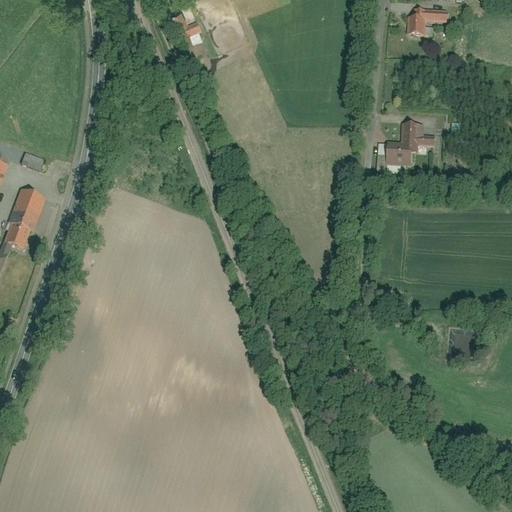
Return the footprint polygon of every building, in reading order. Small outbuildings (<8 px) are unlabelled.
[(404,10),(403,29),(428,31),(428,23),(421,22),(421,16),(442,18),(443,5),(410,3),(409,10),(404,10)] [(203,36),(197,23),(188,27),(184,18),(174,22),(184,44),(203,36)] [(423,127),(400,125),(398,147),(388,146),(385,177),(399,178),(400,169),(410,170),(412,150),(434,152),(435,141),(422,140),(423,127)] [(41,155),(21,147),(17,159),(37,167),(41,155)] [(41,193),(16,184),(3,218),(7,219),(0,236),(0,259),(7,240),(18,244),(24,226),(28,227),(41,193)]
